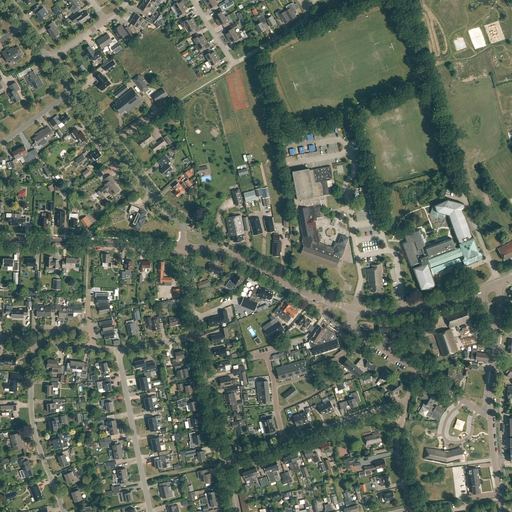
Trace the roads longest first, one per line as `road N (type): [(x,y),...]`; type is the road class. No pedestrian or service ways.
road 1 (tertiary): [(354,309),(305,293),(235,254),(182,247)]
road 2 (tertiary): [(182,247),(0,239)]
road 3 (residential): [(63,511),(31,416),(34,342)]
road 4 (residential): [(306,6),(300,24),(235,62),(192,0)]
road 5 (residential): [(150,511),(118,350)]
road 6 (residential): [(283,443),(406,399)]
road 7 (tertiary): [(354,309),(428,307),(481,289)]
road 8 (unclassified): [(182,247),(179,221),(111,143)]
road 9 (residential): [(221,460),(196,335)]
